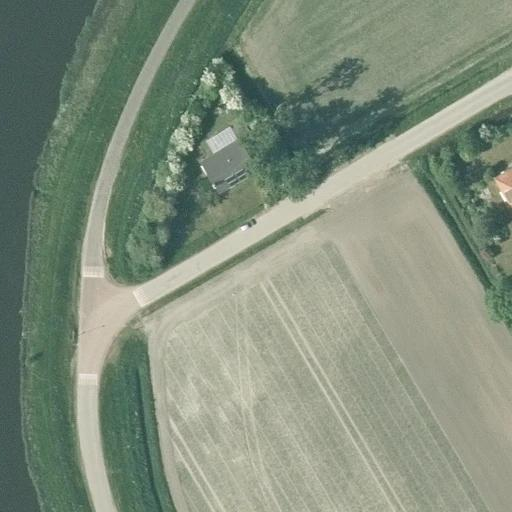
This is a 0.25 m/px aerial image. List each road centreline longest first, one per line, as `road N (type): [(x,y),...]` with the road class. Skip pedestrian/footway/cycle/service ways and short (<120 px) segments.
road 1 (unclassified): [(89,313),(159,288),(511,80)]
road 2 (unclassified): [(89,313),(106,175),(143,81),(188,0)]
road 3 (unclassified): [(107,511),(88,416),(89,313)]
